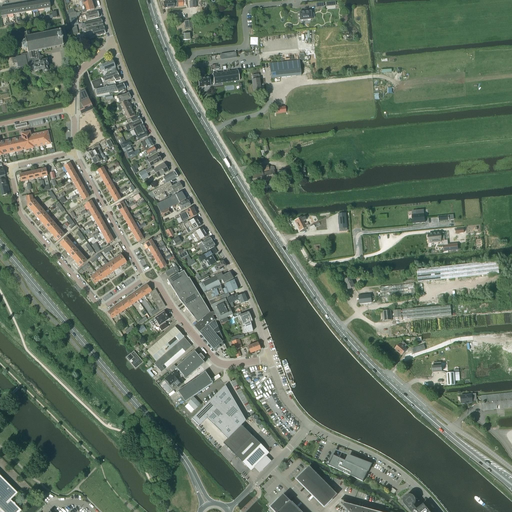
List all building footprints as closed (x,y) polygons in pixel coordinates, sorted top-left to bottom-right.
[(164,0),(165,2),(163,2),(164,8),(177,7),(176,6),(178,6),(178,7),(183,6),(182,0),(164,0)] [(92,4),(83,6),(84,11),(82,11),(82,13),(94,10),(92,4)] [(97,11),(84,15),(86,21),(99,17),(97,11)] [(311,12),(299,13),(300,21),(311,20),(311,18),(313,18),(313,13),(311,13),(311,12)] [(69,18),(71,25),(71,26),(74,25),(76,25),(78,25),(77,17),(69,18)] [(85,28),(88,28),(89,31),(93,30),(104,27),(103,26),(101,19),(84,23),(85,28)] [(193,20),(184,21),(185,29),(194,28),(193,20)] [(93,30),(89,31),(88,31),(90,39),(93,38),(93,37),(105,34),(104,27),(93,30)] [(28,53),(42,50),(46,49),(46,50),(46,49),(50,48),(50,49),(51,49),(51,48),(55,48),(55,49),(55,48),(59,47),(59,48),(60,48),(60,47),(63,46),(63,47),(63,46),(64,46),(64,45),(63,45),(62,42),(63,42),(62,42),(62,41),(63,41),(62,40),(63,40),(63,39),(62,39),(62,36),(62,35),(61,36),(61,35),(61,34),(61,33),(60,30),(61,30),(60,30),(60,29),(59,29),(59,30),(56,31),(56,30),(56,31),(52,32),(52,31),(51,31),(51,32),(47,32),(46,32),(47,33),(43,33),(43,32),(42,33),(42,34),(39,34),(38,33),(33,34),(34,35),(30,36),(30,35),(29,35),(29,32),(24,33),(25,37),(24,38),(25,38),(25,41),(24,41),(24,40),(23,41),(24,42),(22,44),(21,44),(21,45),(22,48),(22,49),(23,48),(25,50),(25,51),(26,51),(26,50),(27,50),(28,53)] [(16,63),(17,66),(17,68),(34,64),(34,67),(34,71),(38,71),(39,71),(43,70),(43,72),(45,73),(46,73),(47,71),(46,66),(48,66),(47,60),(44,60),(43,56),(40,56),(39,53),(38,54),(38,52),(41,51),(42,51),(42,50),(28,53),(27,53),(28,54),(20,55),(20,57),(12,59),(13,64),(16,63)] [(104,70),(101,71),(103,77),(115,72),(114,68),(115,68),(112,60),(111,61),(112,61),(106,63),(102,65),(104,70)] [(305,62),(301,62),(302,73),(307,73),(306,71),(310,70),(309,60),(305,61),(305,62)] [(299,61),(269,64),(271,79),(301,76),(299,61)] [(211,86),(210,84),(214,83),(214,84),(239,81),(238,71),(213,74),(213,79),(210,80),(210,78),(198,79),(199,88),(211,86)] [(91,82),(92,87),(93,87),(94,89),(95,89),(97,97),(97,98),(102,97),(105,96),(110,95),(109,94),(113,93),(112,90),(114,89),(113,89),(116,87),(114,82),(120,81),(118,76),(116,72),(111,74),(99,79),(91,82)] [(259,79),(258,75),(252,75),(253,80),(252,80),(253,91),(261,90),(259,79)] [(112,90),(113,93),(117,91),(118,93),(121,91),(125,90),(123,84),(116,87),(113,89),(114,89),(112,90)] [(79,92),(80,109),(80,110),(79,111),(81,115),(93,110),(89,99),(85,90),(79,92)] [(117,103),(118,104),(130,100),(128,93),(116,97),(117,99),(118,99),(119,102),(117,103)] [(128,101),(120,105),(122,110),(130,106),(129,103),(130,103),(129,101),(128,101)] [(124,115),(133,111),(131,108),(132,107),(131,106),(130,106),(122,110),(124,115)] [(133,111),(124,115),(127,120),(135,116),(134,113),(134,112),(134,110),(133,111)] [(126,126),(125,127),(127,132),(128,131),(134,129),(142,125),(140,120),(126,126)] [(133,130),(130,132),(133,138),(136,136),(136,137),(146,133),(142,125),(134,129),(135,129),(133,130)] [(0,155),(1,155),(25,150),(33,148),(50,144),(50,143),(49,140),(47,132),(30,136),(29,132),(21,134),(22,138),(0,142),(0,155)] [(145,134),(145,133),(146,133),(136,137),(136,138),(134,139),(136,142),(147,137),(146,136),(147,135),(146,134),(145,134)] [(146,150),(154,146),(149,138),(142,142),(146,150)] [(124,149),(130,146),(132,145),(130,140),(121,144),(124,149)] [(94,151),(88,154),(91,160),(98,156),(102,154),(99,150),(100,149),(98,145),(93,148),(94,151)] [(128,159),(131,158),(137,155),(136,155),(140,153),(138,151),(133,153),(130,146),(124,149),(128,159)] [(153,148),(143,153),(145,158),(156,152),(153,148)] [(98,156),(91,160),(94,165),(100,162),(102,164),(107,161),(105,157),(104,158),(102,154),(98,156)] [(158,155),(147,161),(145,162),(149,168),(151,167),(161,161),(158,155)] [(67,172),(73,169),(70,164),(64,167),(67,172)] [(164,164),(153,170),(158,178),(169,172),(164,164)] [(272,186),(271,182),(265,183),(265,182),(275,179),(273,171),(275,171),(274,167),(273,167),(271,166),(268,167),(268,165),(257,168),(258,173),(269,170),(269,171),(250,176),(252,185),(263,182),(264,184),(262,184),(263,189),(272,186)] [(100,176),(106,173),(103,168),(97,171),(100,176)] [(150,168),(145,171),(139,174),(143,181),(149,177),(147,174),(152,171),(150,168)] [(304,168),(296,168),(297,178),(305,177),(304,168)] [(39,170),(40,178),(47,176),(45,169),(39,170)] [(70,178),(76,175),(73,169),(67,172),(70,178)] [(34,179),(40,178),(39,170),(32,172),(34,179)] [(27,181),(34,179),(32,172),(25,173),(27,181)] [(20,182),(27,181),(25,173),(19,175),(20,182)] [(103,182),(109,178),(106,173),(100,176),(103,182)] [(166,184),(168,183),(170,182),(176,178),(173,173),(162,178),(164,182),(163,183),(164,185),(166,184)] [(0,175),(0,189),(1,196),(9,194),(6,183),(5,179),(4,175),(0,175)] [(73,184),(79,181),(76,175),(70,178),(73,184)] [(103,182),(106,187),(112,184),(114,182),(120,179),(119,177),(114,180),(113,179),(110,181),(109,178),(103,182)] [(77,190),(82,186),(79,181),(73,184),(77,190)] [(164,185),(152,192),(153,194),(155,197),(160,194),(162,193),(164,192),(165,194),(167,193),(168,193),(170,192),(173,190),(174,193),(180,190),(182,189),(179,183),(172,186),(170,182),(168,183),(166,184),(164,185)] [(109,192),(115,189),(112,184),(106,187),(109,192)] [(80,195),(86,192),(82,186),(77,190),(80,195)] [(112,197),(118,194),(115,189),(109,192),(112,197)] [(64,235),(35,201),(37,199),(38,199),(47,195),(46,192),(41,195),(41,194),(36,196),(37,197),(35,198),(35,197),(36,197),(36,195),(32,196),(32,195),(25,197),(27,205),(26,206),(57,241),(64,235)] [(86,192),(80,195),(83,201),(89,198),(86,192)] [(163,201),(156,204),(160,212),(169,208),(172,206),(174,205),(186,200),(181,192),(164,201),(163,201)] [(118,194),(112,197),(115,203),(121,199),(118,194)] [(178,205),(181,211),(190,206),(187,200),(178,205)] [(88,210),(94,207),(91,201),(85,204),(88,210)] [(117,206),(120,211),(125,208),(126,208),(128,207),(128,206),(133,204),(132,202),(127,205),(125,201),(117,206)] [(91,216),(97,212),(94,207),(88,210),(91,216)] [(128,213),(126,208),(125,208),(120,211),(122,217),(128,213)] [(172,214),(169,208),(160,212),(163,218),(172,214)] [(182,222),(184,222),(197,215),(193,208),(179,215),(182,222)] [(416,214),(412,215),(413,224),(425,223),(424,210),(416,210),(416,214)] [(95,221),(100,218),(97,212),(91,216),(95,221)] [(125,222),(131,218),(128,213),(122,217),(125,222)] [(346,213),(338,214),(339,229),(347,228),(346,213)] [(301,218),(294,221),(297,226),(304,223),(303,221),(306,220),(304,217),(302,218),(301,217),(301,218)] [(98,227),(104,224),(100,218),(95,221),(98,227)] [(128,227),(134,224),(131,218),(125,222),(128,227)] [(186,230),(189,228),(198,222),(196,218),(188,223),(187,221),(182,223),(184,226),(183,226),(186,230)] [(189,228),(186,230),(188,234),(191,232),(201,226),(198,222),(189,228)] [(304,223),(297,226),(299,231),(306,228),(306,227),(309,226),(307,223),(304,225),(304,223)] [(101,233),(107,229),(104,224),(98,227),(101,233)] [(131,232),(137,229),(134,224),(128,227),(131,232)] [(193,234),(189,236),(192,240),(195,238),(204,232),(202,228),(193,234)] [(104,238),(110,235),(107,229),(101,233),(104,238)] [(134,238),(140,234),(137,229),(131,232),(134,238)] [(204,232),(195,238),(198,242),(207,236),(204,232)] [(444,233),(428,234),(429,243),(441,242),(441,246),(443,246),(443,251),(455,250),(455,244),(448,245),(447,241),(444,241),(444,233)] [(137,243),(143,239),(140,234),(134,238),(137,243)] [(110,235),(104,238),(107,244),(113,241),(110,235)] [(151,239),(145,243),(148,249),(154,245),(152,242),(158,239),(156,236),(153,238),(151,239)] [(200,249),(212,242),(210,237),(198,244),(200,249)] [(59,244),(79,267),(86,261),(66,238),(59,244)] [(212,242),(200,249),(203,253),(215,246),(212,242)] [(151,254),(157,250),(154,245),(148,249),(151,254)] [(207,253),(199,258),(201,262),(204,260),(206,263),(201,266),(204,270),(208,267),(211,265),(211,266),(216,263),(212,256),(217,253),(214,249),(207,253)] [(154,259),(160,255),(157,250),(151,254),(154,259)] [(183,254),(179,256),(181,260),(184,258),(188,255),(186,252),(183,254)] [(107,265),(112,272),(126,263),(120,255),(107,265)] [(157,264),(163,261),(160,255),(154,259),(157,264)] [(195,263),(193,259),(186,264),(188,267),(195,263)] [(163,261),(157,264),(160,269),(166,266),(163,261)] [(498,261),(417,270),(418,282),(499,274),(498,261)] [(213,267),(211,269),(213,273),(216,272),(226,267),(223,262),(213,267)] [(101,281),(112,272),(107,265),(95,273),(96,274),(100,280),(101,281)] [(167,277),(173,274),(174,275),(179,272),(176,267),(165,273),(167,277)] [(171,288),(187,278),(183,272),(178,275),(178,274),(167,280),(170,285),(169,285),(171,288)] [(216,276),(218,281),(222,280),(224,284),(233,279),(229,273),(222,276),(221,273),(216,276)] [(95,284),(100,280),(96,274),(90,278),(95,284)] [(208,275),(198,280),(199,284),(209,279),(208,275)] [(220,285),(218,281),(216,276),(199,284),(204,293),(220,285)] [(355,287),(352,280),(355,279),(354,277),(351,278),(344,280),(348,290),(355,287)] [(176,296),(193,285),(188,278),(188,279),(187,278),(171,288),(173,291),(176,296)] [(226,288),(228,293),(230,293),(237,290),(234,280),(224,284),(226,288)] [(399,296),(399,297),(416,295),(414,283),(380,287),(381,297),(399,296)] [(139,291),(134,294),(138,301),(144,296),(147,294),(150,293),(151,292),(146,285),(141,289),(138,290),(139,291)] [(181,302),(196,291),(193,285),(176,296),(178,299),(178,300),(181,302)] [(204,294),(209,301),(220,297),(225,295),(228,293),(226,288),(225,288),(225,290),(222,291),(221,287),(204,294)] [(152,298),(156,304),(161,301),(155,290),(153,292),(153,293),(152,294),(151,292),(150,293),(153,298),(152,298)] [(186,309),(200,297),(196,291),(181,302),(183,305),(186,309)] [(120,304),(125,310),(138,301),(134,294),(128,298),(125,299),(126,300),(120,304)] [(234,299),(233,296),(227,299),(229,304),(238,300),(239,302),(240,304),(247,302),(244,294),(238,297),(234,299)] [(191,316),(205,305),(200,297),(186,309),(189,313),(191,316)] [(220,297),(209,301),(214,312),(215,315),(217,319),(214,320),(215,322),(217,321),(218,321),(219,321),(226,318),(232,315),(227,305),(225,300),(225,299),(222,300),(220,297)] [(112,319),(125,310),(120,304),(115,307),(112,308),(113,309),(107,313),(112,319)] [(205,305),(191,316),(194,319),(194,318),(197,322),(209,313),(205,305)] [(418,309),(402,310),(403,320),(419,319),(451,316),(451,306),(447,306),(418,309)] [(392,320),(391,311),(384,311),(384,321),(392,320)] [(153,326),(157,323),(159,326),(160,327),(159,328),(161,331),(168,327),(165,323),(164,324),(163,323),(168,319),(164,312),(154,319),(150,322),(153,326)] [(198,323),(193,326),(199,333),(214,320),(212,316),(215,315),(214,312),(211,313),(210,313),(209,313),(197,322),(198,323)] [(241,315),(239,316),(241,320),(243,325),(244,327),(242,327),(244,334),(252,331),(252,332),(253,332),(251,325),(250,322),(251,322),(251,321),(251,320),(249,313),(248,313),(248,312),(247,313),(241,315)] [(226,318),(219,321),(221,326),(227,324),(226,323),(228,322),(226,318)] [(214,320),(199,333),(213,350),(215,348),(217,350),(220,348),(219,346),(222,343),(222,342),(223,341),(215,322),(214,320)] [(141,334),(146,330),(143,325),(137,329),(141,334)] [(147,351),(148,353),(156,362),(177,343),(183,338),(176,329),(174,327),(147,351)] [(184,338),(178,343),(180,346),(186,340),(184,338)] [(239,339),(232,342),(235,353),(235,356),(236,355),(237,358),(241,357),(238,349),(242,348),(239,339)] [(186,340),(180,346),(182,349),(189,343),(188,343),(186,340)] [(400,344),(395,349),(402,355),(407,350),(405,348),(407,346),(403,342),(401,344),(400,344)] [(189,343),(182,349),(185,352),(191,346),(189,343)] [(248,350),(249,351),(250,354),(260,350),(258,343),(247,347),(248,348),(247,349),(248,350)] [(134,351),(126,358),(135,369),(143,362),(140,359),(134,352),(134,351)] [(189,356),(199,367),(204,363),(202,360),(204,359),(200,354),(198,356),(194,352),(189,356)] [(186,379),(199,367),(189,356),(176,368),(183,375),(186,379)] [(157,361),(153,364),(161,373),(164,370),(162,366),(157,361)] [(433,366),(432,366),(433,372),(441,372),(441,365),(441,362),(433,363),(433,366)] [(181,377),(183,375),(176,368),(173,370),(174,372),(165,379),(169,384),(173,381),(178,387),(184,382),(178,376),(179,375),(181,377)] [(185,402),(212,383),(205,372),(177,391),(185,402)] [(454,373),(446,373),(447,386),(455,385),(454,373)] [(225,386),(209,402),(216,409),(230,395),(225,386)] [(482,411),(511,407),(511,392),(481,396),(482,411)] [(472,402),(472,401),(476,400),(476,394),(460,396),(461,404),(472,402)] [(230,395),(216,409),(222,415),(235,403),(230,395)] [(200,405),(193,397),(187,403),(194,410),(200,405)] [(192,419),(191,420),(192,421),(197,426),(198,427),(206,419),(216,409),(209,402),(192,419)] [(235,403),(222,415),(228,421),(239,410),(235,403)] [(216,409),(206,419),(212,425),(222,415),(216,409)] [(239,410),(228,421),(237,429),(241,426),(245,421),(239,410)] [(222,415),(212,425),(218,431),(228,421),(222,415)] [(228,421),(218,431),(227,439),(237,429),(228,421)] [(227,439),(223,443),(234,454),(252,436),(241,426),(237,429),(227,439)] [(268,453),(252,436),(234,454),(251,471),(253,468),(254,468),(265,456),(267,455),(268,453)] [(327,465),(328,465),(363,481),(366,475),(367,476),(372,466),(373,464),(335,449),(328,464),(327,465)] [(266,456),(254,467),(259,472),(271,460),(266,456)] [(310,466),(297,479),(299,482),(300,481),(304,485),(316,473),(310,466)] [(316,473),(304,485),(303,486),(306,488),(307,487),(311,492),(310,493),(323,480),(316,473)] [(0,511),(20,511),(21,511),(10,500),(18,493),(0,475),(0,511)] [(323,480),(310,493),(312,495),(313,494),(317,498),(316,499),(318,500),(331,487),(323,480)] [(331,487),(318,500),(318,501),(319,500),(323,504),(322,505),(324,507),(337,494),(331,487)] [(276,511),(278,511),(290,500),(289,499),(288,500),(284,497),(285,496),(284,495),(276,502),(277,503),(272,508),(276,511)] [(411,511),(430,511),(424,504),(421,506),(418,503),(415,502),(415,501),(415,500),(415,499),(415,498),(414,497),(413,496),(412,495),(411,495),(410,495),(409,495),(408,495),(408,496),(407,496),(406,497),(405,498),(405,499),(405,500),(404,500),(404,501),(405,502),(405,503),(405,504),(406,504),(407,505),(408,506),(409,506),(410,506),(411,506),(412,507),(409,510),(411,511)] [(290,500),(278,511),(291,511),(296,507),(295,506),(294,507),(290,502),(291,501),(290,500)] [(374,511),(343,503),(342,505),(341,504),(347,510),(347,511),(349,511),(374,511)]
